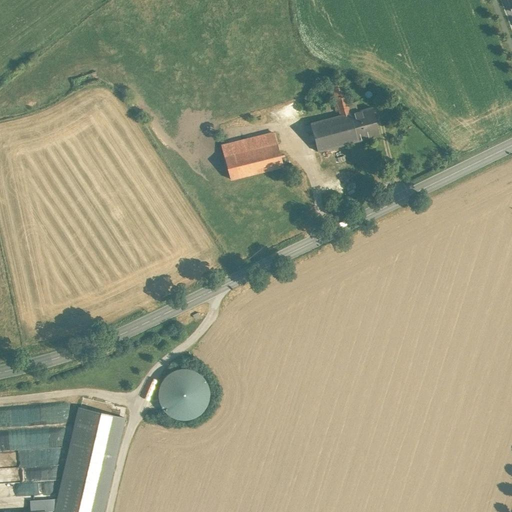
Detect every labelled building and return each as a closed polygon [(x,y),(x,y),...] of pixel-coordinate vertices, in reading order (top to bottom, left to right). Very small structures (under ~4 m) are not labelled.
[(303,89),(304,84),(304,79),(302,75),(298,72),(294,70),(289,70),(285,70),(281,73),(278,76),(276,81),(276,85),(277,90),(280,94),(284,96),(288,98),(293,97),(297,96),(301,93),(303,89)] [(339,111),(340,116),(350,113),(347,104),(341,81),(329,85),(336,111),(339,111)] [(326,88),(322,85),(317,85),(312,86),(309,90),(307,95),(308,99),(311,103),(315,106),(320,106),(324,105),(328,101),(329,97),(328,92),(326,88)] [(281,122),(309,114),(304,99),(276,106),(279,118),(281,122)] [(347,104),(350,113),(358,111),(355,102),(347,104)] [(279,118),(276,106),(264,110),(267,121),(279,118)] [(340,116),(311,123),(318,151),(380,135),(373,108),(358,111),(350,113),(340,116)] [(283,166),(275,133),(266,135),(269,145),(225,156),(231,179),(283,166)] [(111,415),(80,408),(65,475),(96,482),(111,415)] [(0,466),(62,463),(60,431),(0,434),(0,466)] [(88,511),(96,482),(65,475),(56,511),(88,511)] [(19,494),(43,491),(42,482),(17,485),(19,494)]
